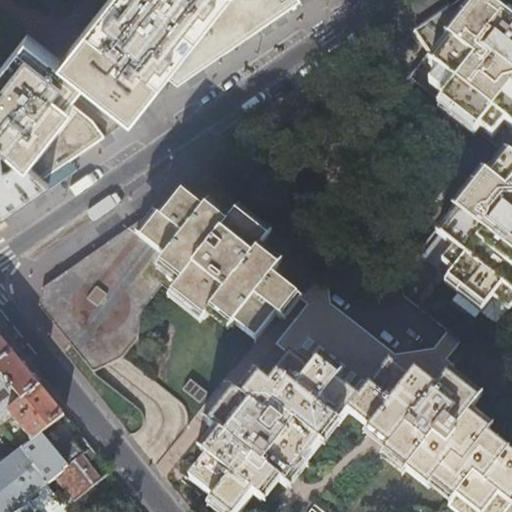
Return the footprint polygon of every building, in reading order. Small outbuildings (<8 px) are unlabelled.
[(0,68),(0,139),(43,179),(105,136),(92,120),(68,101),(85,80),(132,118),(164,76),(177,86),(293,6),(300,0),(108,0),(60,61),(27,34),(0,68)] [(511,0),(459,0),(417,29),(430,51),(420,64),(410,76),(487,137),(503,151),(505,152),(406,276),(405,296),(469,347),(504,343),(511,332),(511,0)] [(0,139),(0,217),(7,213),(48,184),(43,179),(0,139)] [(69,341),(94,370),(112,361),(125,356),(139,336),(144,310),(164,285),(206,319),(214,309),(234,326),(236,323),(256,341),(277,315),(281,318),(315,276),(236,214),(235,216),(212,197),(191,199),(166,231),(148,229),(52,295),(52,299),(77,330),(69,341)] [(505,511),(511,503),(511,451),(488,432),(489,429),(469,413),(479,400),(467,390),(448,375),(435,390),(421,378),(415,374),(410,381),(312,301),(278,343),(289,353),(273,373),(277,376),(269,386),(259,378),(242,399),(234,392),(208,425),(220,434),(203,455),(206,457),(189,478),(215,499),(213,501),(227,511),(243,511),(253,498),(259,502),(277,479),(287,486),(335,424),(338,427),(349,412),(370,427),(367,431),(375,436),(390,447),(386,452),(429,487),(433,482),(454,498),(449,504),(459,511),(505,511)] [(0,375),(4,380),(0,383),(0,418),(40,386),(15,356),(0,336),(0,375)] [(40,386),(0,418),(0,421),(7,430),(17,422),(32,440),(40,434),(63,415),(51,400),(40,386)] [(40,434),(32,440),(25,445),(22,449),(49,483),(56,477),(68,467),(40,434)] [(17,442),(22,449),(25,445),(21,439),(17,442)] [(49,483),(22,449),(0,466),(0,511),(12,511),(37,492),(52,511),(72,511),(68,506),(64,501),(49,483)] [(68,467),(56,477),(71,495),(64,501),(68,506),(101,479),(87,462),(84,458),(82,455),(68,467)]
